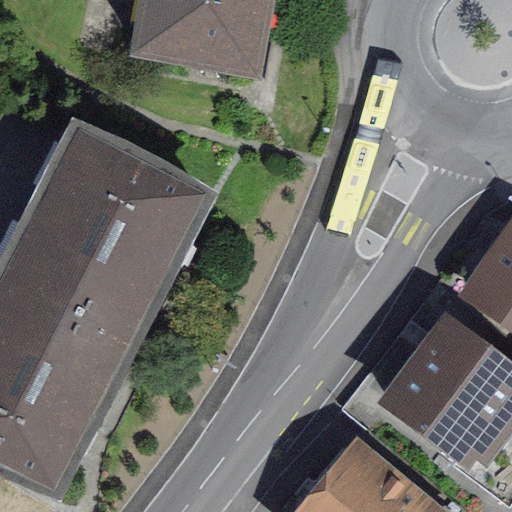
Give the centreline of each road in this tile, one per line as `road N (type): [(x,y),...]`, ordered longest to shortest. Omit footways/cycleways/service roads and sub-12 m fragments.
road 1 (secondary): [(391,79),(324,329)]
road 2 (secondary): [(324,329),(496,139)]
road 3 (secondary): [(324,329),(185,511)]
road 4 (secondary): [(391,79),(434,126),(496,139)]
